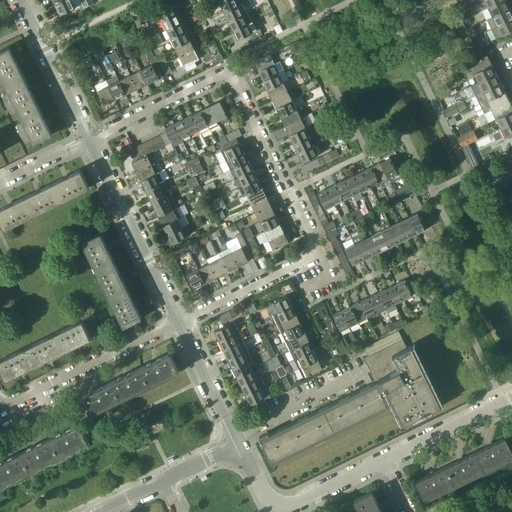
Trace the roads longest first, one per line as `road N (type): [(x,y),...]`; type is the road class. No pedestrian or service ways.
road 1 (residential): [(178,320),(316,254),(229,72),(88,139)]
road 2 (residential): [(178,320),(88,139)]
road 3 (residential): [(178,320),(0,406)]
road 4 (residential): [(235,444),(265,501),(286,508),(385,459)]
road 5 (residential): [(88,139),(19,0)]
road 6 (residential): [(385,459),(511,397)]
road 7 (residential): [(235,444),(178,320)]
